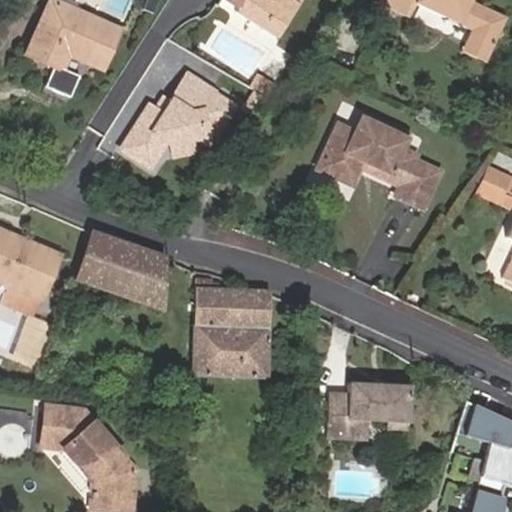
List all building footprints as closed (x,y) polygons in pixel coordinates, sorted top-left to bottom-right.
[(117,30),(48,0),(24,55),(61,71),(68,56),(100,70),(117,30)] [(225,0),(226,0),(244,11),(241,16),(283,40),(306,0),(225,0)] [(422,0),(422,1),(452,15),(455,11),(467,17),(465,21),(478,27),(471,40),(496,51),(511,14),(511,13),(483,0),(384,0),(384,1),(402,9),(406,0),(422,0)] [(414,15),(422,1),(422,0),(406,0),(402,9),(414,15)] [(455,11),(452,15),(452,17),(464,23),(465,21),(467,17),(455,11)] [(487,69),(496,51),(471,40),(463,59),(487,69)] [(215,84),(187,68),(170,94),(172,96),(179,101),(170,113),(164,108),(156,103),(127,145),(156,164),(172,139),(177,140),(195,135),(196,130),(211,140),(236,102),(212,88),(215,84)] [(280,97),(258,85),(245,106),(265,117),(280,97)] [(179,101),(172,96),(164,108),(170,113),(179,101)] [(355,183),(364,165),(367,159),(408,177),(405,182),(400,193),(426,205),(443,171),(421,161),(423,155),(407,148),(414,135),(369,114),(360,132),(342,124),(322,168),(355,183)] [(199,148),(195,135),(177,140),(179,153),(199,148)] [(367,159),(364,165),(405,182),(408,177),(367,159)] [(488,190),(511,201),(511,172),(502,168),(488,190)] [(162,256),(90,231),(75,281),(109,294),(160,312),(162,256)] [(0,300),(4,303),(10,290),(43,303),(62,257),(0,232),(0,300)] [(265,377),(267,291),(261,289),(193,288),(192,374),(265,377)] [(389,383),(376,382),(351,380),(350,391),(330,390),(326,438),(365,441),(367,420),(391,422),(390,429),(411,430),(415,385),(389,383)] [(511,420),(464,397),(459,414),(455,430),(489,439),(478,479),(502,485),(503,481),(511,483),(511,445),(507,444),(511,424),(511,420)] [(84,411),(46,406),(41,447),(63,449),(94,486),(97,511),(140,511),(137,472),(84,411)] [(507,511),(509,494),(476,486),(469,511),(507,511)]
